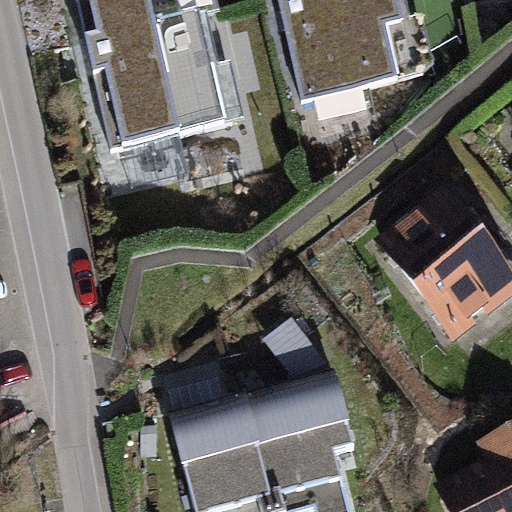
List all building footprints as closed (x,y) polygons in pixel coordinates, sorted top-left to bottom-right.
[(204,0),(75,0),(86,44),(208,16),(204,0)] [(406,0),(278,0),(302,104),(424,76),(406,0)] [(208,16),(86,44),(112,154),(234,125),(208,16)] [(511,272),(446,188),(375,243),(454,343),(511,298),(511,272)] [(290,385),(168,417),(193,511),(352,511),(338,456),(356,451),(335,373),(293,319),(264,341),(290,375),(290,385)] [(487,461),(435,487),(447,511),(511,511),(511,426),(478,443),(487,461)]
